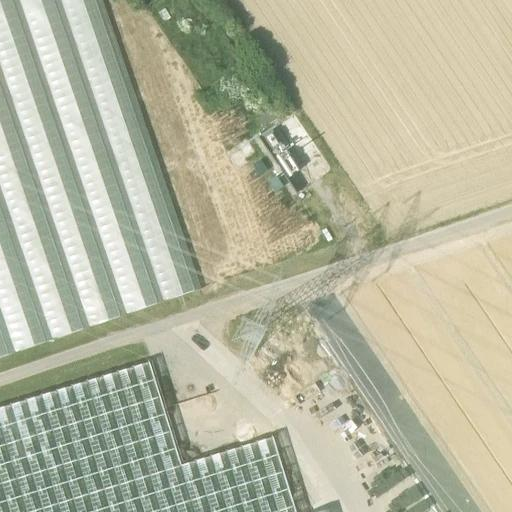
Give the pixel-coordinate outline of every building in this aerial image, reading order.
[(0,0),(0,355),(200,289),(102,0),(0,0)] [(274,107),(255,120),(261,130),(281,117),(274,107)] [(318,159),(291,119),(281,126),(308,166),(318,159)] [(271,132),(261,139),(288,179),(298,173),(271,132)] [(0,511),(293,511),(271,439),(179,467),(147,364),(0,409),(0,511)]
